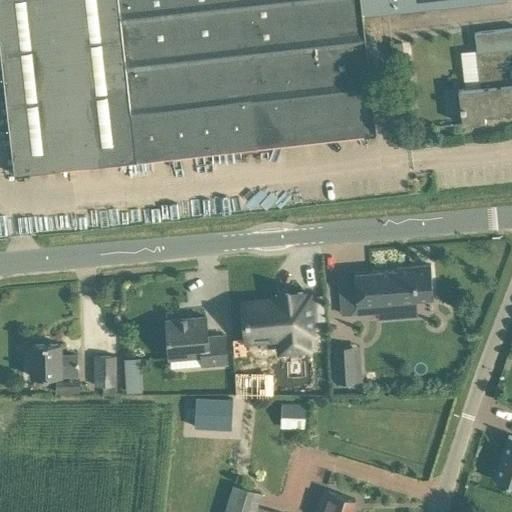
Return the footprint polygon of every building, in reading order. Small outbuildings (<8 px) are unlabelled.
[(0,0),(0,44),(15,174),(30,172),(30,171),(376,133),(363,15),(496,0),(0,0)] [(459,89),(463,123),(486,120),(485,114),(511,110),(511,80),(510,64),(511,63),(511,27),(475,32),(481,87),(459,89)] [(374,303),(434,298),(431,263),(397,266),(398,269),(355,273),(358,312),(375,311),(374,303)] [(286,297),(243,301),(247,340),(279,337),(280,351),(308,348),(306,333),(313,332),(309,295),(303,295),(303,291),(286,293),(286,297)] [(202,355),(203,365),(228,363),(227,354),(225,335),(208,336),(206,315),(166,319),(169,357),(202,355)] [(32,343),(33,376),(61,376),(61,371),(78,371),(78,354),(61,354),(60,343),(32,343)] [(354,344),(333,345),(335,382),(357,380),(354,344)] [(139,390),(138,356),(122,357),(123,390),(139,390)] [(96,357),(96,386),(103,386),(103,395),(117,395),(117,358),(96,357)] [(75,390),(75,377),(56,376),(55,389),(75,390)] [(198,426),(228,428),(233,399),(200,398),(198,426)] [(282,430),(305,430),(305,405),(282,405),(282,430)] [(234,484),(226,511),(229,511),(255,511),(261,492),(234,484)] [(325,489),(317,511),(351,511),(356,498),(325,489)]
